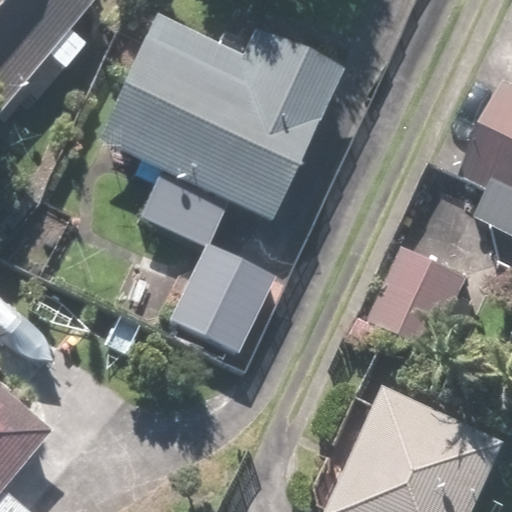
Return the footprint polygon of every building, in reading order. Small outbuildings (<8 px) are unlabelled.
[(0,0),(0,116),(102,0),(0,0)] [(132,221),(199,251),(165,325),(239,359),(274,283),(207,252),(227,209),(268,228),(337,78),(250,38),(238,64),(150,24),(93,148),(153,175),(132,221)] [(478,222),(511,238),(511,88),(510,88),(462,183),(491,198),(478,222)] [(473,281),(405,251),(370,329),(438,359),(473,281)] [(479,511),(509,446),(388,393),(335,511),(479,511)] [(0,511),(23,511),(2,494),(48,440),(0,399),(0,511)]
